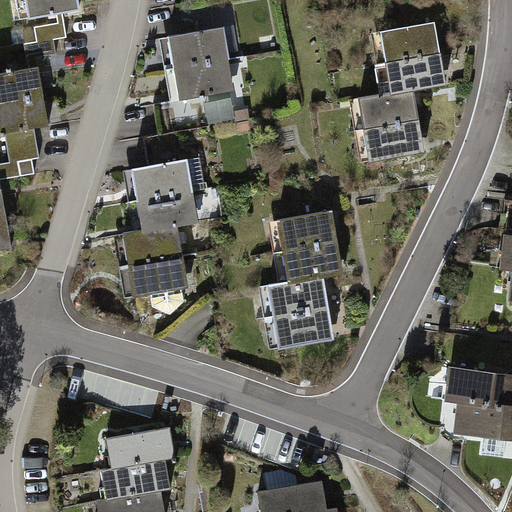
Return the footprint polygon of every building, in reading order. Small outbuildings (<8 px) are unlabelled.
[(26,0),(30,18),(79,9),(77,0),(26,0)] [(27,59),(57,54),(54,39),(67,37),(64,21),(34,27),(37,42),(24,44),(27,59)] [(387,62),(440,53),(435,21),(381,31),(387,62)] [(223,27),(169,37),(175,68),(229,59),(223,27)] [(440,53),(387,62),(392,93),(413,89),(445,84),(440,53)] [(229,59),(175,68),(180,99),(234,90),(229,59)] [(0,103),(44,96),(39,67),(0,73),(0,103)] [(413,89),(392,93),(360,98),(365,129),(418,120),(413,89)] [(34,128),(49,125),(44,96),(0,103),(0,133),(5,133),(8,148),(37,143),(34,128)] [(424,151),(418,120),(365,129),(370,160),(424,151)] [(0,179),(35,173),(32,159),(40,157),(37,143),(8,148),(10,162),(0,164),(0,179)] [(203,182),(199,158),(133,169),(138,200),(194,191),(208,188),(207,182),(203,182)] [(194,191),(138,200),(143,231),(178,225),(198,222),(194,191)] [(284,251),(337,242),(332,211),(279,220),(284,251)] [(0,249),(12,247),(7,218),(0,219),(0,249)] [(183,255),(178,225),(143,231),(124,234),(129,264),(183,255)] [(337,242),(284,251),(289,282),(322,276),(342,273),(337,242)] [(183,255),(129,264),(135,296),(152,293),(154,305),(170,312),(184,300),(183,288),(188,287),(183,255)] [(322,276),(289,282),(269,285),(274,315),(328,306),(322,276)] [(333,338),(328,306),(274,315),(280,347),(333,338)] [(462,400),(511,406),(511,400),(511,376),(479,372),(479,370),(453,367),(449,399),(462,400)] [(511,406),(462,400),(458,431),(484,434),(484,433),(511,436),(511,406)] [(106,438),(111,468),(166,458),(176,456),(170,427),(106,438)] [(171,487),(166,458),(111,468),(102,469),(107,498),(162,489),(171,487)] [(261,511),(314,511),(327,510),(322,480),(258,491),(261,511)] [(97,500),(98,511),(165,511),(162,489),(107,498),(97,500)]
